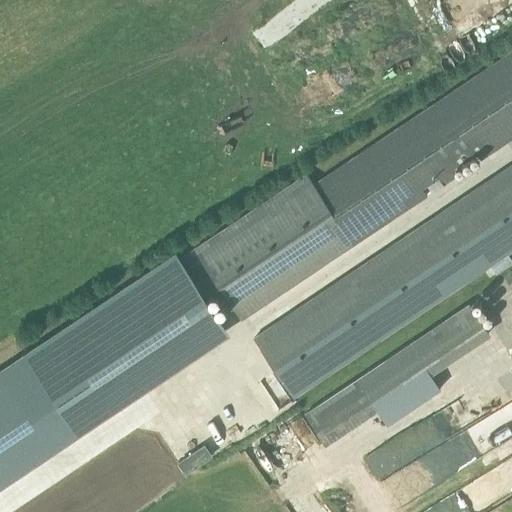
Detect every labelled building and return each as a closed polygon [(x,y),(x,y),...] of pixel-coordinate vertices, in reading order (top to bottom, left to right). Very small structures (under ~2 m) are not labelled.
[(196,250),(242,319),(456,176),(451,169),(476,153),(480,159),(511,138),(511,53),(315,186),(308,175),(196,250)] [(511,164),(254,337),(294,397),(511,251),(511,164)] [(78,436),(142,393),(177,369),(228,335),(219,322),(182,267),(175,256),(174,257),(124,291),(121,292),(26,358),(50,394),(37,403),(55,430),(68,421),(78,436)] [(305,406),(324,436),(489,330),(470,300),(305,406)] [(435,414),(356,457),(369,481),(448,438),(435,414)] [(511,511),(511,500),(489,511),(511,511)]
